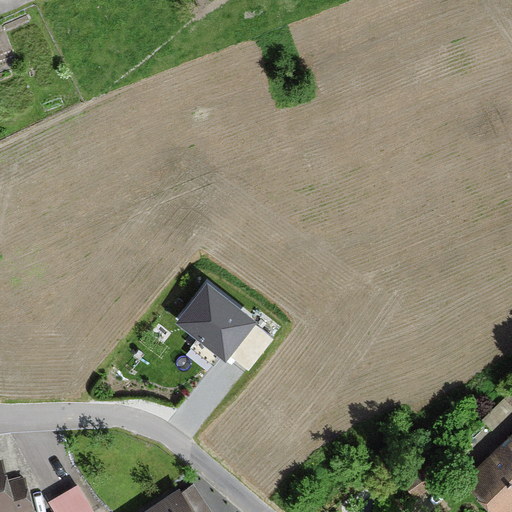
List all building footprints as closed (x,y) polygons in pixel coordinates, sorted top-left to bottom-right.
[(254,321),(206,282),(174,322),(222,360),(254,321)] [(511,511),(511,429),(461,482),(491,511),(511,511)] [(404,480),(422,498),(442,478),(424,460),(404,480)] [(0,511),(13,511),(15,511),(2,462),(0,462),(0,511)] [(58,511),(90,511),(96,510),(80,478),(50,493),(58,511)] [(196,511),(180,488),(143,511),(196,511)]
